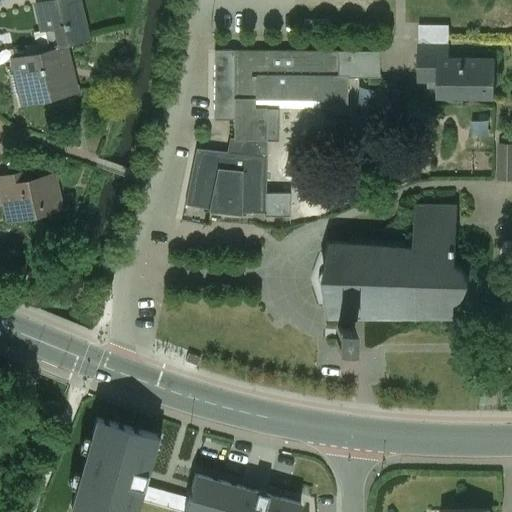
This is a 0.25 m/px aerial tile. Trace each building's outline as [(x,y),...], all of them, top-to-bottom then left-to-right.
[(62,0),(64,3),(38,9),(46,47),(37,50),(37,52),(63,45),(86,40),(77,0),(62,0)] [(449,26),(419,25),(419,39),(449,39),(449,26)] [(495,59),(444,58),(444,46),(449,46),(449,45),(419,44),(418,83),(438,83),(438,98),(495,99),(495,59)] [(37,52),(13,58),(24,104),(74,92),(63,45),(37,52)] [(276,51),(214,51),(214,120),(234,120),(233,153),(266,157),(267,141),(279,141),(279,108),(346,109),(346,78),(380,77),(380,51),(340,52),(322,52),(276,52),(276,51)] [(491,138),(491,120),(473,120),(472,137),(491,138)] [(233,153),(196,149),(185,204),(208,209),(208,211),(241,215),(242,213),(264,213),(266,213),(266,193),(266,157),(233,153)] [(511,154),(501,154),(500,180),(511,179),(511,154)] [(21,183),(19,173),(0,177),(0,183),(8,217),(59,206),(53,176),(21,183)] [(290,193),(266,193),(266,213),(264,213),(264,216),(290,217),(290,193)] [(458,204),(417,204),(416,246),(408,246),(407,241),(350,238),(348,242),(327,241),(324,255),(333,256),(332,302),(322,303),(325,317),(336,317),(336,323),(335,323),(335,345),(354,346),(354,323),(352,323),(352,317),(456,317),(456,303),(463,298),(468,291),(470,283),(468,275),(464,268),(457,263),(458,204)] [(332,302),(333,256),(324,255),(317,279),(322,303),(332,302)] [(156,435),(96,418),(71,507),(89,511),(134,511),(138,499),(142,485),(156,435)] [(297,511),(300,504),(195,474),(188,498),(184,511),(297,511)] [(184,511),(188,498),(142,485),(138,499),(183,511),(184,511)]
